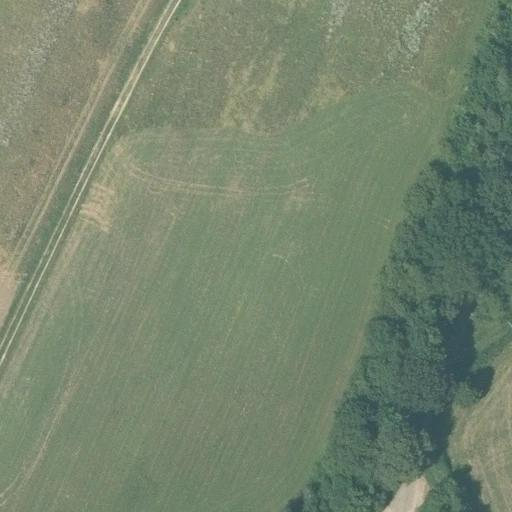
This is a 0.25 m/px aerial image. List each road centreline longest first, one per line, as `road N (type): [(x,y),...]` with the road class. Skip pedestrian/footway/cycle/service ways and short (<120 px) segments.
road 1 (track): [(0,350),(175,0)]
road 2 (unclassified): [(511,214),(437,384),(408,511)]
